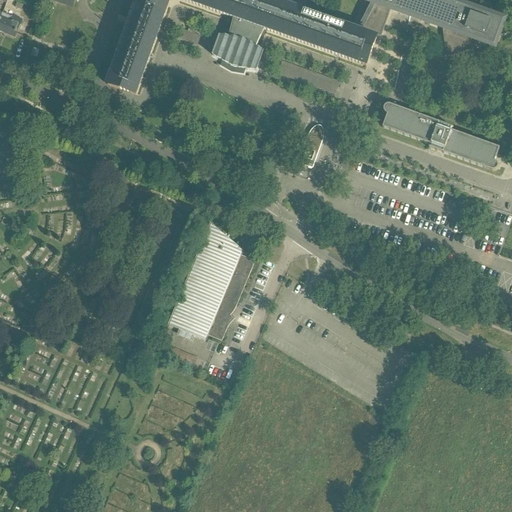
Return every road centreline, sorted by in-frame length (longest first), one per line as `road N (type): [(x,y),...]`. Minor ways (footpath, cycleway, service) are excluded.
road 1 (residential): [(0,74),(189,165),(380,291),(511,359)]
road 2 (track): [(472,342),(404,511)]
